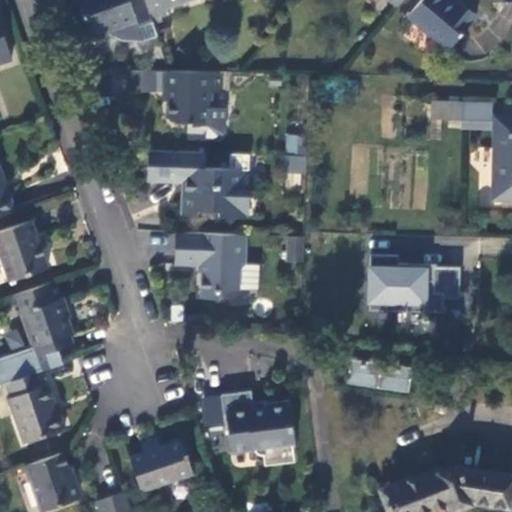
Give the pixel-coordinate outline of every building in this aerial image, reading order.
[(154,21),(147,0),(78,0),(90,34),(108,28),(109,33),(123,38),(143,41),(159,36),(154,21)] [(147,0),(154,21),(166,17),(163,9),(190,0),(147,0)] [(454,44),(479,15),(461,0),(458,3),(454,0),(423,0),(411,15),(451,48),(454,44)] [(0,21),(0,62),(13,59),(0,21)] [(155,89),(156,69),(131,68),(130,88),(155,89)] [(220,91),(221,71),(170,69),(164,69),(164,71),(157,71),(156,86),(164,87),(164,89),(167,89),(166,114),(171,119),(183,120),(187,124),(206,124),(206,136),(219,137),(224,132),(225,107),(208,106),(208,91),(220,91)] [(455,105),(427,104),(427,123),(454,124),(455,105)] [(511,198),(511,119),(497,120),(497,157),(496,198),(511,198)] [(300,153),(302,135),(287,134),(285,152),(300,153)] [(203,150),(145,147),(144,177),(179,179),(179,185),(176,188),(175,201),(187,213),(198,202),(201,209),(214,210),(214,214),(237,215),(238,189),(246,189),(247,169),(203,166),(203,150)] [(287,155),(286,171),(304,172),(305,156),(287,155)] [(0,213),(15,208),(9,191),(5,193),(0,180),(0,213)] [(238,189),(237,215),(245,217),(246,189),(238,189)] [(49,264),(33,219),(0,231),(0,252),(8,278),(49,264)] [(242,231),(172,228),(170,260),(198,261),(196,292),(211,293),(219,285),(235,286),(236,266),(241,261),(242,231)] [(285,237),(285,262),(303,262),(303,236),(285,237)] [(439,297),(455,297),(457,266),(432,265),(433,263),(420,262),(420,264),(421,264),(421,267),(409,267),(404,267),(404,262),(395,261),(395,254),(367,252),(365,298),(395,299),(395,309),(438,311),(439,297)] [(61,298),(54,280),(9,296),(16,314),(21,312),(33,345),(0,356),(0,383),(5,382),(42,368),(64,361),(59,348),(73,343),(71,335),(74,334),(66,312),(68,311),(63,297),(61,298)] [(21,327),(3,333),(10,352),(28,346),(21,327)] [(345,381),(407,394),(412,370),(350,357),(345,381)] [(48,383),(42,368),(5,382),(10,395),(8,396),(24,441),(68,426),(62,409),(59,409),(50,383),(48,383)] [(247,386),(219,390),(225,424),(229,425),(231,441),(249,440),(249,443),(265,442),(267,457),(294,454),(292,438),(295,438),(288,393),(261,397),(262,403),(262,405),(250,406),(247,386)] [(195,473),(183,437),(161,446),(157,435),(142,440),(145,451),(129,456),(140,491),(195,473)] [(76,493),(62,450),(25,464),(41,508),(76,493)] [(510,506),(511,493),(511,474),(466,467),(440,475),(438,469),(382,490),(389,511),(433,511),(451,506),(452,510),(475,500),(510,506)] [(132,511),(124,487),(94,497),(99,511),(132,511)]
